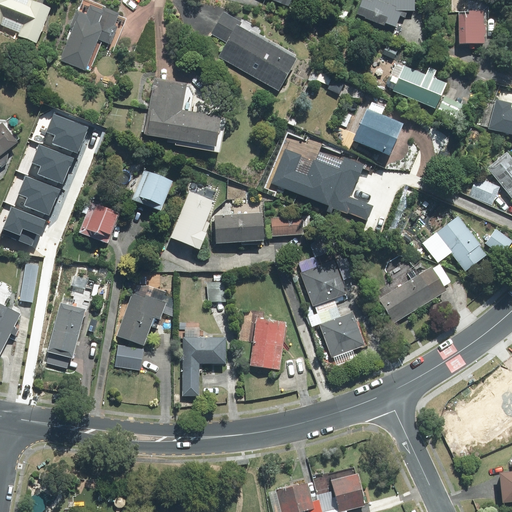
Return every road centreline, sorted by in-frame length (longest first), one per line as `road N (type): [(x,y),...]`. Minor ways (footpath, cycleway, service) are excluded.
road 1 (tertiary): [(10,417),(140,438),(230,437),(386,393)]
road 2 (tertiary): [(386,393),(511,309)]
road 3 (residential): [(386,393),(442,511)]
